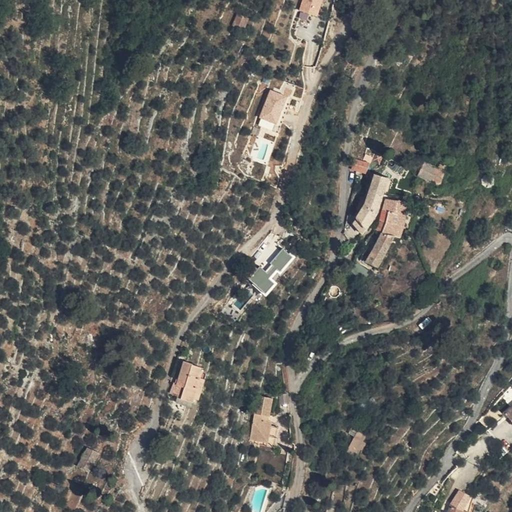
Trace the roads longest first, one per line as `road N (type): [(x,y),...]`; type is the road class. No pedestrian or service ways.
road 1 (residential): [(359,0),(328,53),(274,216),(181,334),(137,448),(137,471)]
road 2 (residential): [(291,391),(291,348),(329,271),(344,208),(345,147),(393,0)]
road 3 (residential): [(291,391),(339,345),(400,322),(502,237),(511,238)]
road 4 (residential): [(511,285),(491,378),(472,420),(407,511)]
road 5 (residential): [(292,511),(301,447),(291,391)]
